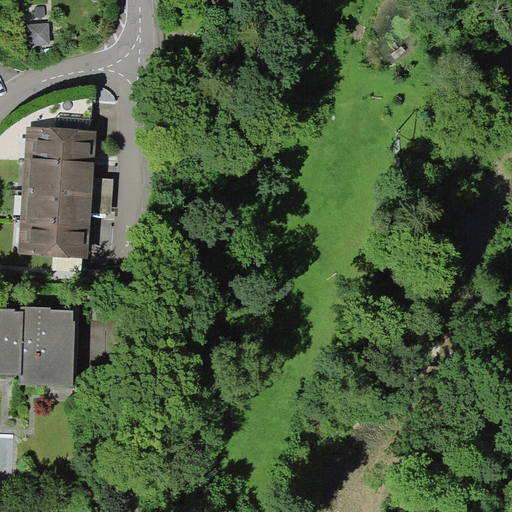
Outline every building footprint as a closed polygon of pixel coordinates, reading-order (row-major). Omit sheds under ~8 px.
[(49,23),(27,23),(28,45),(50,44),(49,23)] [(56,116),(55,127),(90,130),(91,119),(56,116)] [(26,126),(25,157),(95,161),(97,130),(90,130),(55,127),(26,126)] [(25,157),(22,189),(92,194),(93,178),(95,161),(25,157)] [(113,179),(93,178),(92,194),(91,213),(111,214),(113,179)] [(91,213),(92,194),(22,189),(20,221),(90,226),(91,213)] [(90,226),(20,221),(18,253),(88,257),(90,226)] [(19,306),(19,311),(24,311),(22,374),(20,374),(19,384),(73,386),(75,321),(73,321),(73,310),(51,309),(51,307),(19,306)] [(0,373),(20,374),(22,374),(24,311),(19,311),(15,311),(15,309),(0,308),(0,373)]
